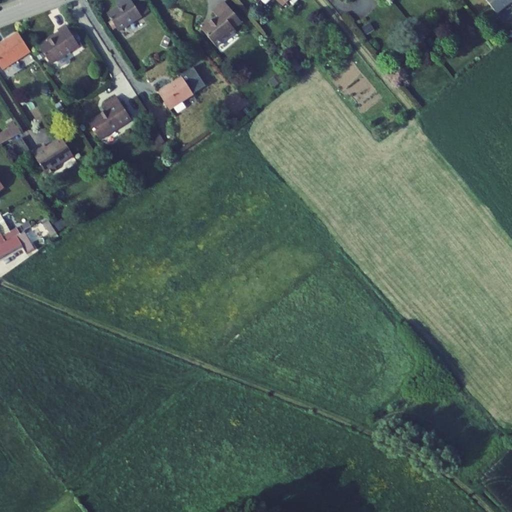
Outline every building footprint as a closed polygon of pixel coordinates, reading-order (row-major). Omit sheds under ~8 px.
[(117,29),(118,31),(142,16),(131,0),(122,0),(122,1),(124,4),(119,7),(107,14),(111,21),(117,29)] [(511,0),(486,0),(497,13),(511,2),(511,0)] [(202,30),(216,47),(236,30),(234,29),(242,22),(241,22),(236,16),(225,2),(214,12),(217,17),(202,30)] [(367,34),(373,31),(369,24),(363,28),(367,34)] [(51,65),(80,46),(66,26),(58,31),(61,35),(40,48),(51,65)] [(420,31),(427,36),(430,32),(423,27),(420,31)] [(0,66),(2,70),(31,52),(19,34),(0,44),(0,66)] [(162,43),(168,47),(171,39),(165,36),(162,43)] [(183,78),(159,93),(170,110),(206,86),(194,67),(181,75),(183,78)] [(275,86),(281,81),(277,76),(271,80),(275,86)] [(100,140),(132,120),(117,96),(104,104),(108,110),(89,122),(100,140)] [(0,137),(0,142),(1,145),(22,133),(15,121),(7,125),(10,132),(0,137)] [(45,145),(33,153),(47,176),(57,170),(55,166),(73,155),(62,138),(47,148),(45,145)] [(0,231),(2,236),(10,232),(0,213),(0,231)] [(47,218),(42,221),(54,240),(59,237),(47,218)] [(20,233),(32,227),(29,222),(17,228),(20,233)] [(0,231),(0,244),(20,233),(17,228),(10,232),(2,236),(0,231)] [(27,254),(35,250),(25,231),(0,245),(0,259),(22,246),(27,254)]
